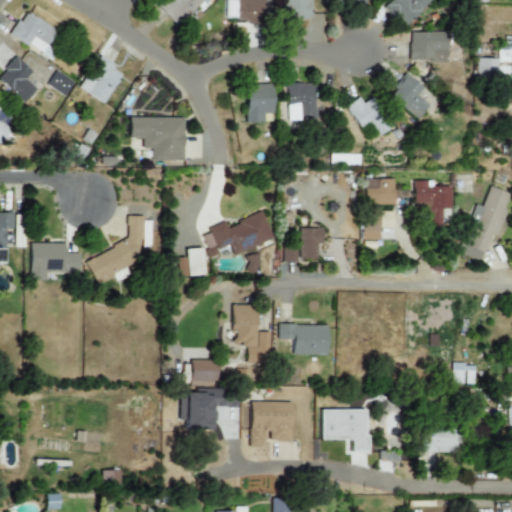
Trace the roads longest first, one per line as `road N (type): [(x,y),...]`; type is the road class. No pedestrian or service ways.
road 1 (residential): [(511,485),(343,480),(315,465),(231,469),(230,441)]
road 2 (residential): [(72,0),(178,76),(202,111),(216,170)]
road 3 (residential): [(511,285),(282,285)]
road 4 (residential): [(185,85),(259,59),(360,60)]
